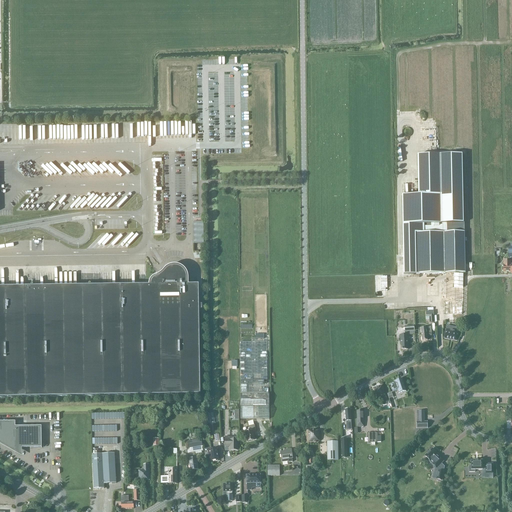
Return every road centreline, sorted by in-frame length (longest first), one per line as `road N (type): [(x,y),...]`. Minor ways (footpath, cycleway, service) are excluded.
road 1 (unclassified): [(322,409),(306,374),(302,0)]
road 2 (tertiary): [(322,409),(430,355),(454,369),(471,431),(511,439)]
road 3 (tertiary): [(150,511),(322,409)]
